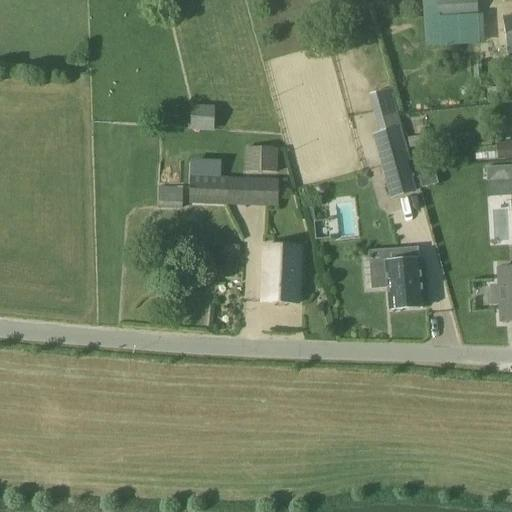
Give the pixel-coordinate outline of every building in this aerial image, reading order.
[(478,15),(477,0),(436,0),(437,17),(478,15)] [(484,45),(482,16),(437,18),(438,47),(484,45)] [(214,130),(215,106),(192,105),(191,129),(214,130)] [(376,142),(379,153),(392,198),(416,191),(398,127),(374,133),(376,142)] [(511,159),(511,142),(496,144),(498,161),(511,159)] [(245,172),(278,173),(279,149),(245,148),(245,172)] [(511,167),(486,169),(487,184),(511,182),(511,167)] [(189,204),(279,208),(279,180),(190,177),(189,204)] [(158,210),(183,210),(183,188),(159,187),(158,210)] [(262,303),(299,304),(301,248),(264,247),(262,303)] [(424,308),(420,260),(419,247),(369,251),(372,290),(388,289),(390,311),(424,308)] [(511,267),(501,268),(501,269),(498,269),(498,286),(490,287),(492,306),(499,305),(500,323),(511,322),(511,267)]
